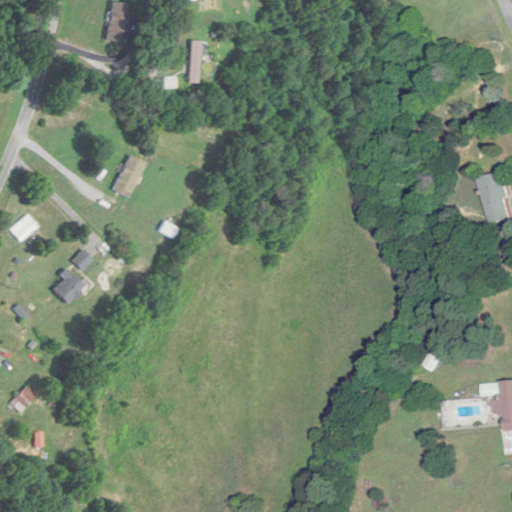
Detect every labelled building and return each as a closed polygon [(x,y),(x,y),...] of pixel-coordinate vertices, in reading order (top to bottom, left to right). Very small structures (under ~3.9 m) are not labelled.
[(124,43),(131,5),(112,1),(105,39),(124,43)] [(200,41),(189,41),(189,84),(200,84),(200,41)] [(112,190),(128,198),(145,163),(129,155),(112,190)] [(480,179),(491,224),(511,219),(511,213),(502,173),(480,179)] [(21,242),(38,227),(27,215),(10,230),(21,242)] [(72,260),(81,270),(92,260),(83,250),(72,260)] [(64,304),(83,291),(69,268),(57,276),(61,282),(53,287),(64,304)] [(504,400),(495,401),(496,415),(505,415),(506,431),(511,431),(511,381),(503,382),(504,400)] [(22,412),(35,394),(25,386),(11,405),(22,412)]
